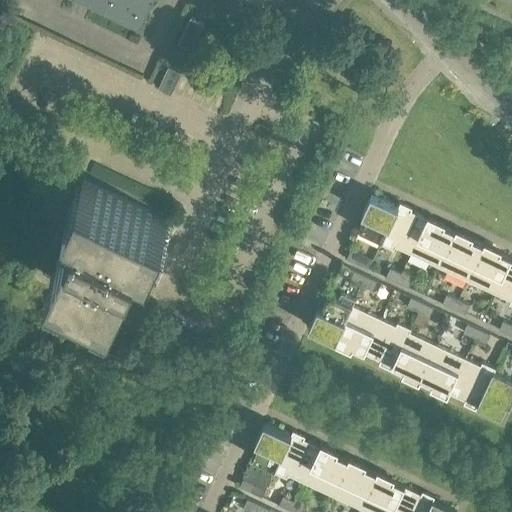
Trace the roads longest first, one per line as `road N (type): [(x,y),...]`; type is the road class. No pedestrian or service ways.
road 1 (residential): [(451,48),(394,119),(211,511)]
road 2 (residential): [(332,0),(259,72),(153,302)]
